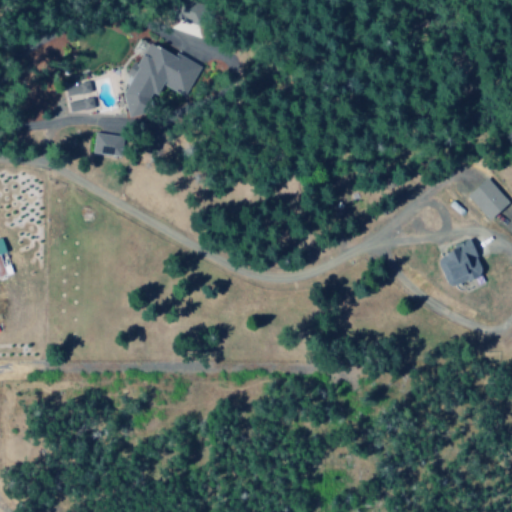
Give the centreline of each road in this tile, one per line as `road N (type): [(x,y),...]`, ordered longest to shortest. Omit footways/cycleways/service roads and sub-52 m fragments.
road 1 (residential): [(0,158),(50,168),(223,263),(280,277),(360,246),(441,178),(470,175)]
road 2 (residential): [(506,249),(509,313),(481,330),(410,293),(360,246),(465,230),(506,249)]
